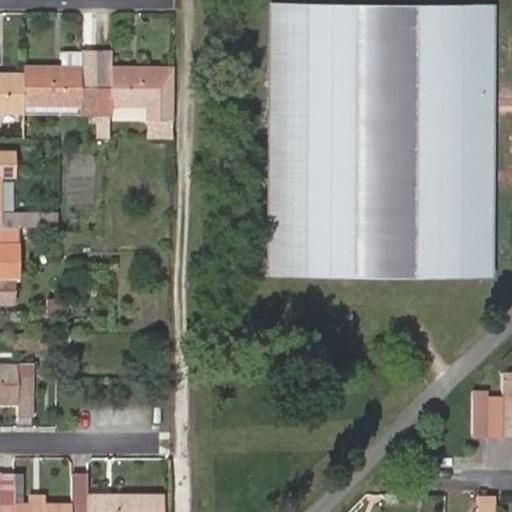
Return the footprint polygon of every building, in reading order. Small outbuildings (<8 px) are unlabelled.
[(490,277),(492,48),(492,4),(269,3),(267,277),(490,277)] [(146,123),(167,123),(168,67),(111,67),(110,52),(80,52),(80,67),(21,67),(22,74),(0,73),(0,114),(22,114),(22,107),(79,107),(79,115),(95,115),(95,139),(105,139),(106,114),(109,114),(109,106),(146,106),(146,123)] [(167,139),(167,123),(146,123),(146,139),(167,139)] [(38,228),(39,211),(1,211),(1,178),(14,178),(14,151),(0,150),(0,303),(13,304),(13,279),(1,279),(1,242),(1,235),(15,235),(15,228),(38,228)] [(56,211),(39,211),(38,228),(56,228),(56,211)] [(0,405),(16,405),(16,417),(30,417),(31,364),(0,363),(0,405)] [(511,395),(511,373),(501,373),(501,396),(511,395)] [(511,395),(501,396),(486,396),(486,391),(471,391),(471,436),(511,436),(511,395)] [(43,505),(27,504),(22,504),(12,504),(12,474),(0,474),(0,511),(161,511),(162,496),(85,496),(85,475),(70,475),(70,505),(43,505)] [(22,475),(12,474),(12,504),(22,504),(22,475)] [(26,495),(27,504),(43,505),(43,496),(26,495)] [(492,497),(476,497),(476,507),(492,506),(492,497)]
